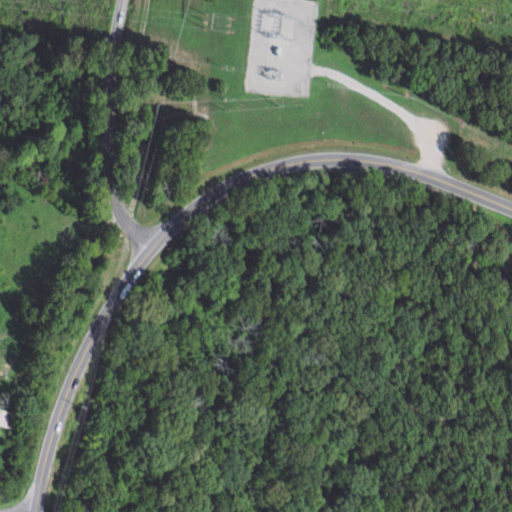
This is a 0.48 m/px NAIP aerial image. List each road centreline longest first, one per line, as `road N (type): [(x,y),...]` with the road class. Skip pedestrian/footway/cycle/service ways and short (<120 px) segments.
road 1 (tertiary): [(36,511),(64,400),(88,345),(150,248),(203,200),(277,167),(352,158),(429,174),(511,207)]
road 2 (residential): [(150,248),(123,221),(111,190),(110,78),(122,0)]
